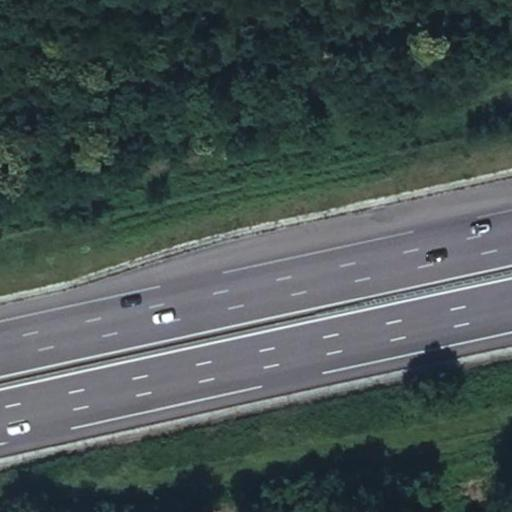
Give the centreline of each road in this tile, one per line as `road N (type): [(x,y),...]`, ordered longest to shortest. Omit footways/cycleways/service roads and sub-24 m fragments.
road 1 (motorway): [(0,417),(511,305)]
road 2 (motorway): [(511,236),(0,348)]
